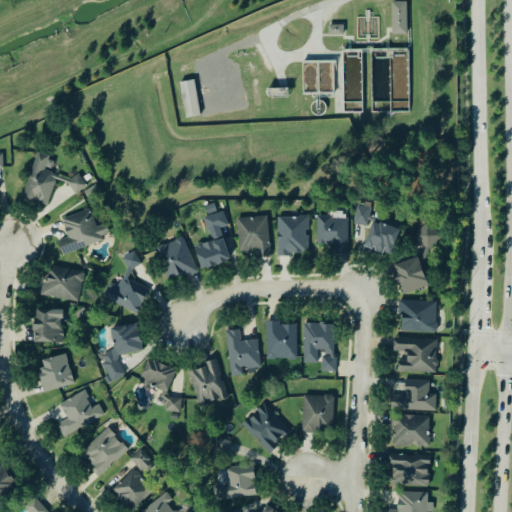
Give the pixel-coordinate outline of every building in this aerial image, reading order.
[(406,34),(406,2),(391,2),(391,34),(406,34)] [(344,25),(344,35),(329,35),(328,26),(344,25)] [(186,118),(180,83),(195,80),(201,116),(186,118)] [(55,175),(43,171),(47,156),(34,152),(21,199),(46,207),(55,175)] [(75,195),(87,187),(79,175),(67,183),(75,195)] [(60,220),(66,239),(57,242),(61,255),(108,241),(103,225),(93,228),(88,211),(60,220)] [(207,233),(225,226),(220,212),(202,219),(207,233)] [(254,258),(268,257),(266,217),(236,219),(237,253),(254,253),(254,258)] [(275,217),(275,256),(305,256),(306,218),(275,217)] [(345,218),(315,218),(315,246),(332,246),(332,254),(345,254),(345,218)] [(389,260),(397,229),(370,222),(362,253),(389,260)] [(440,238),(425,224),(412,237),(426,251),(440,238)] [(195,272),(181,239),(154,250),(167,284),(195,272)] [(200,270),(228,261),(221,239),(192,248),(200,270)] [(121,260),(128,271),(138,265),(132,254),(121,260)] [(401,297),(428,286),(416,256),(390,266),(401,297)] [(81,272),(45,267),(41,297),(77,302),(81,272)] [(117,290),(108,285),(102,298),(135,315),(147,291),(122,278),(117,290)] [(434,302),(398,302),(398,333),(434,333),(434,302)] [(61,310),(31,310),(31,344),(61,344),(61,310)] [(141,352),(135,323),(108,328),(113,351),(100,353),(106,381),(121,378),(116,357),(141,352)] [(294,360),(294,324),(264,324),(264,360),(294,360)] [(301,363),(320,363),(320,372),(333,373),(333,325),(302,324),(301,363)] [(239,342),(238,330),(224,332),(229,375),(259,371),(256,340),(239,342)] [(395,362),(395,373),(434,374),(435,340),(392,339),(391,353),(405,353),(404,362),(395,362)] [(42,392),(71,386),(64,355),(35,362),(42,392)] [(177,414),(180,402),(165,397),(173,369),(145,360),(138,384),(161,392),(156,407),(177,414)] [(216,362),(187,368),(196,407),(225,400),(216,362)] [(433,383),(403,382),(403,398),(392,398),(391,411),(432,412),(433,383)] [(93,407),(83,391),(58,406),(73,432),(102,416),(96,406),(93,407)] [(331,396),(301,396),(301,434),(331,434),(331,396)] [(240,426),(268,454),(289,433),(261,405),(240,426)] [(390,446),(427,448),(428,418),(392,416),(390,446)] [(97,478),(126,451),(109,433),(80,459),(97,478)] [(156,466),(141,449),(130,460),(145,476),(156,466)] [(427,487),(428,456),(388,455),(388,486),(427,487)] [(0,468),(0,503),(1,504),(0,502),(0,498),(17,489),(4,466),(0,468)] [(255,497),(252,468),(213,471),(216,501),(255,497)] [(126,511),(128,511),(152,494),(134,471),(109,490),(126,511)] [(197,511),(189,500),(174,510),(162,494),(138,511),(197,511)] [(384,511),(426,511),(426,494),(395,494),(395,511),(384,511)] [(45,511),(32,498),(20,510),(21,511),(45,511)]
